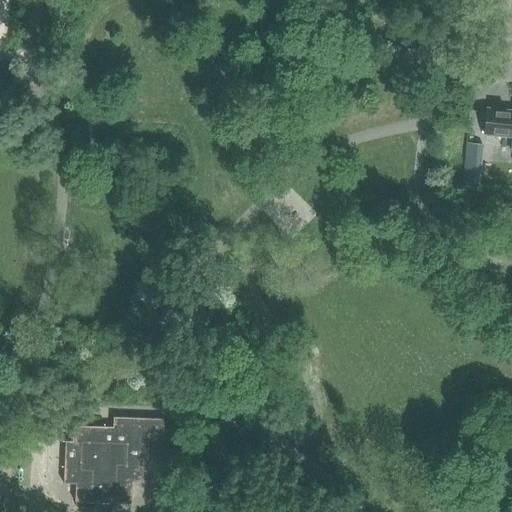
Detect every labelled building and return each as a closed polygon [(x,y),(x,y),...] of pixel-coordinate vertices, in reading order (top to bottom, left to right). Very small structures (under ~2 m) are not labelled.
[(323,2),(322,17),(344,19),(345,4),(323,2)] [(511,110),(487,108),(484,137),(511,139),(511,151),(511,152),(511,110)] [(480,163),(464,162),(462,182),(478,184),(480,163)] [(76,500),(101,501),(131,503),(132,480),(142,481),(143,458),(149,458),(150,432),(164,433),(164,426),(164,418),(114,416),(113,426),(108,425),(97,425),(73,424),(72,439),(66,439),(64,482),(76,482),(76,485),(76,500)] [(177,436),(176,450),(200,451),(201,437),(177,436)]
